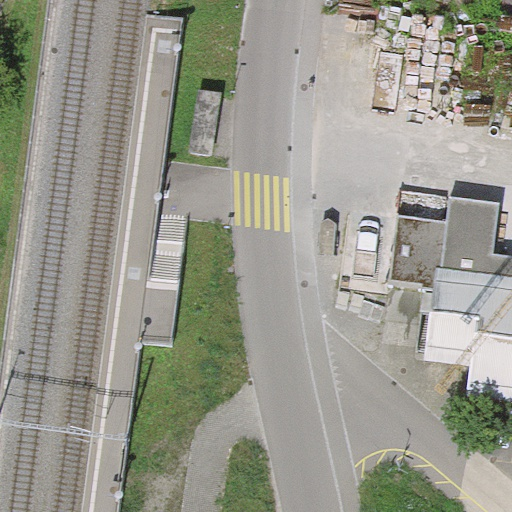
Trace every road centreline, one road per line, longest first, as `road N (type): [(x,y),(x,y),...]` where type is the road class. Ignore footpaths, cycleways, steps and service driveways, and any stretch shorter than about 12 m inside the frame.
road 1 (unclassified): [(294,416),(261,216),(278,0)]
road 2 (unclassified): [(294,416),(376,419),(511,511)]
